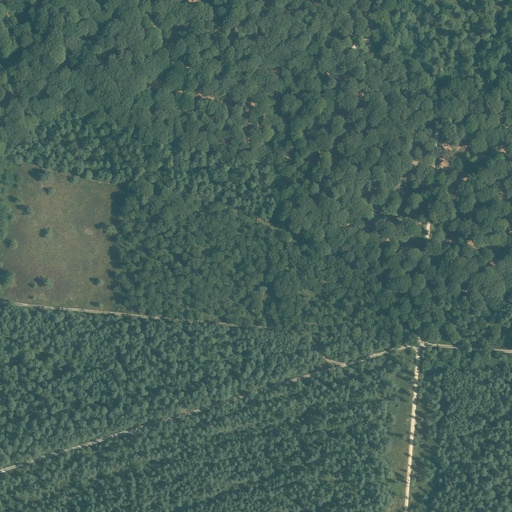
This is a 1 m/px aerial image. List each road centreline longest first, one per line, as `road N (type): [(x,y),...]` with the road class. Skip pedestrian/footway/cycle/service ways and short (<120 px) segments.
road 1 (track): [(404,511),(436,136),(433,90),(401,62),(215,0)]
road 2 (track): [(511,352),(418,342),(0,471)]
road 3 (track): [(0,304),(305,333),(325,361),(341,366)]
